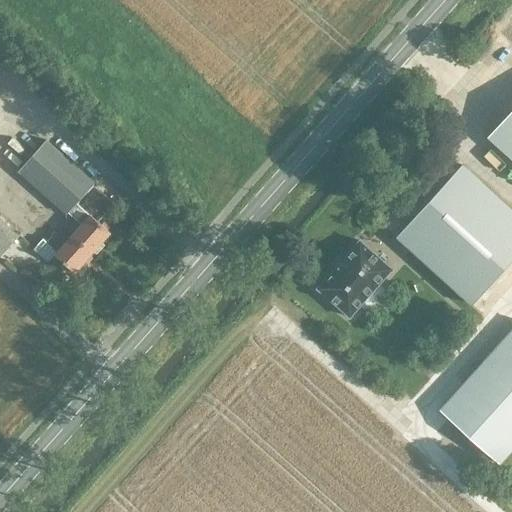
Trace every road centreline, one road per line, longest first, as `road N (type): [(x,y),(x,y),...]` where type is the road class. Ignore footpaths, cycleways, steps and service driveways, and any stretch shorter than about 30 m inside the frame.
road 1 (secondary): [(0,502),(448,0)]
road 2 (track): [(511,298),(403,423),(501,511)]
road 3 (track): [(419,32),(495,101),(465,143),(511,186)]
